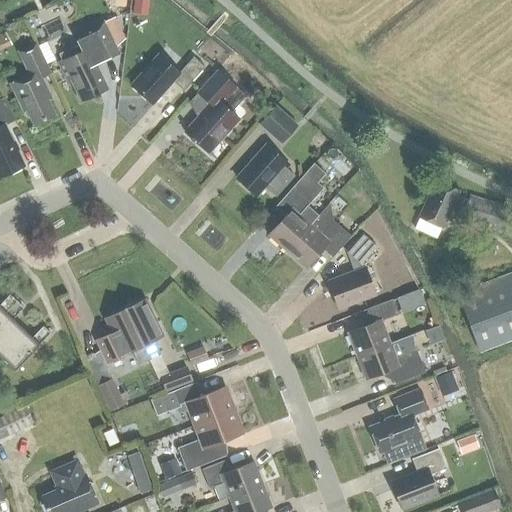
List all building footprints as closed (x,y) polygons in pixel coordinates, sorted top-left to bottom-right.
[(145,15),(147,0),(145,0),(134,0),(132,14),(145,15)] [(103,23),(92,28),(75,36),(83,52),(59,63),(66,80),(70,78),(81,101),(106,89),(94,65),(118,54),(103,23)] [(131,33),(129,50),(145,52),(147,35),(131,33)] [(47,100),(50,99),(41,79),(50,74),(35,44),(17,52),(29,76),(10,84),(23,112),(26,111),(33,125),(54,115),(47,100)] [(152,104),(172,82),(183,91),(204,67),(193,57),(178,74),(157,56),(131,85),(152,104)] [(183,132),(190,138),(189,140),(192,143),(194,141),(208,154),(238,119),(231,113),(245,96),(217,71),(197,93),(209,104),(183,132)] [(0,177),(24,167),(5,126),(15,121),(4,99),(0,100),(0,177)] [(296,125),(275,107),(261,122),(282,141),(296,125)] [(286,169),(288,166),(265,146),(236,179),(256,196),(264,187),(275,197),(294,176),(286,169)] [(285,216),(267,236),(286,252),(310,225),(318,216),(307,206),(323,189),(317,183),(325,174),(313,164),(275,208),(285,216)] [(459,192),(435,181),(418,217),(419,218),(414,229),(436,239),(441,228),(442,228),(451,208),(464,214),(462,219),(500,232),(508,209),(470,196),(468,202),(457,197),(459,192)] [(310,225),(286,252),(304,268),(322,249),(332,258),(350,237),(333,221),(330,224),(319,215),(318,216),(310,225)] [(374,295),(362,263),(376,247),(362,234),(346,252),(353,273),(327,282),(337,309),(374,295)] [(395,248),(384,254),(390,264),(401,258),(395,248)] [(405,266),(391,273),(398,287),(387,292),(391,300),(415,287),(405,266)] [(511,338),(511,273),(457,295),(479,351),(511,338)] [(0,333),(12,319),(22,308),(22,309),(23,308),(9,295),(8,295),(9,296),(0,304),(0,333)] [(160,355),(153,341),(162,336),(145,300),(125,310),(149,360),(160,355)] [(392,300),(366,310),(371,324),(347,334),(355,356),(389,343),(381,321),(397,315),(392,300)] [(138,366),(149,360),(125,310),(104,320),(110,331),(94,339),(106,364),(131,351),(138,366)] [(49,334),(49,333),(42,326),(42,327),(32,338),(12,319),(0,333),(0,357),(14,371),(38,345),(38,344),(49,333),(49,334)] [(394,384),(424,373),(415,349),(413,350),(411,335),(389,343),(355,356),(364,379),(389,370),(394,384)] [(193,364),(209,358),(205,347),(189,354),(193,364)] [(165,391),(191,381),(186,368),(160,378),(165,391)] [(124,404),(111,378),(96,386),(109,412),(124,404)] [(174,391),(150,401),(156,416),(176,409),(178,415),(188,411),(194,426),(233,411),(225,388),(179,405),(174,391)] [(420,438),(411,416),(427,410),(419,389),(393,400),(399,416),(368,428),(379,454),(420,438)] [(0,430),(3,438),(11,434),(32,424),(24,406),(0,417),(0,430)] [(242,434),(233,411),(194,426),(199,439),(176,448),(186,472),(219,459),(213,445),(242,434)] [(103,434),(109,446),(118,442),(112,429),(103,434)] [(473,435),(461,439),(466,452),(478,448),(473,435)] [(429,475),(445,469),(437,450),(411,460),(417,473),(392,483),(391,482),(390,483),(401,509),(402,509),(401,508),(435,495),(435,496),(437,495),(429,475)] [(54,487),(55,490),(40,497),(46,511),(71,511),(75,510),(75,511),(78,511),(98,504),(85,474),(83,475),(77,460),(49,472),(56,487),(54,487)] [(228,472),(224,461),(201,470),(209,489),(213,487),(219,502),(228,498),(262,485),(253,462),(228,472)] [(147,476),(135,480),(140,494),(152,490),(147,476)] [(180,490),(176,479),(157,486),(161,498),(180,490)] [(257,511),(270,507),(262,485),(228,498),(234,511),(233,511),(257,511)] [(484,511),(499,507),(493,491),(458,504),(461,511),(484,511)]
